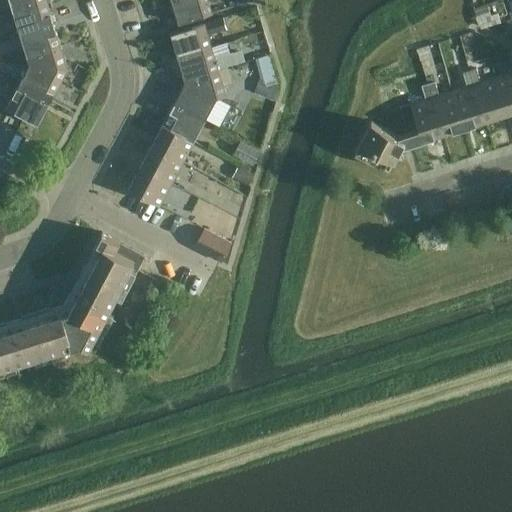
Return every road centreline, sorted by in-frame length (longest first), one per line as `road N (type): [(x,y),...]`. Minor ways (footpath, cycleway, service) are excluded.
road 1 (residential): [(72,196),(124,83),(101,0)]
road 2 (residential): [(392,220),(511,178)]
